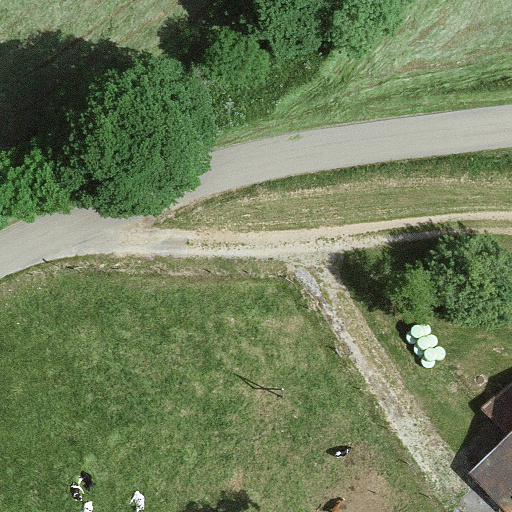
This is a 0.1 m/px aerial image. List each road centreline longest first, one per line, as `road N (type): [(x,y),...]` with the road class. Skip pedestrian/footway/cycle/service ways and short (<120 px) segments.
road 1 (tertiary): [(511,127),(266,159),(174,183),(0,254)]
road 2 (track): [(46,230),(315,255),(511,238)]
road 3 (track): [(315,255),(472,511)]
